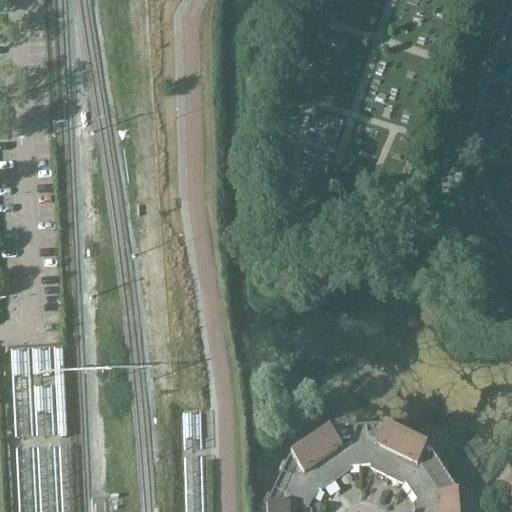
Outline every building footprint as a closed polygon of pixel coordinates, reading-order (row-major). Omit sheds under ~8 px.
[(356,431),(359,470),(371,470),(375,472),(373,475),(385,481),(405,441),(382,429),(356,431)] [(330,433),(309,448),(334,485),(345,477),(343,474),(347,471),(359,470),(356,431),(330,433)] [(403,485),(410,495),(443,473),(428,452),(405,441),(385,481),(397,487),(399,483),(403,485)] [(276,485),(312,502),(317,492),(321,489),(323,492),(334,485),(309,448),(288,462),(276,485)] [(443,473),(410,495),(417,506),(417,510),(413,510),(413,511),(458,511),(457,494),(443,473)] [(307,511),(312,502),(276,485),(265,509),(265,511),(307,511)]
